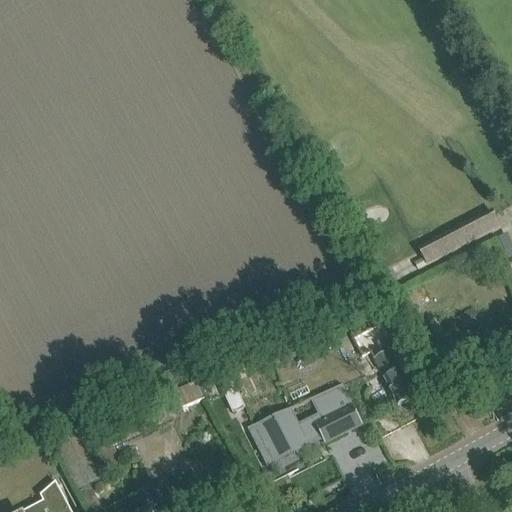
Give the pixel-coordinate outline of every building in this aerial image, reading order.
[(370,353),(388,389),(397,407),(417,397),(415,393),(427,388),(399,333),(390,338),(382,324),(352,339),(362,357),(370,353)] [(306,341),(294,346),(303,370),(315,365),(306,341)] [(341,386),(256,425),(276,463),(308,446),(307,444),(320,438),(323,445),(361,425),(341,386)] [(237,390),(225,396),(233,414),(245,409),(237,390)] [(160,399),(148,404),(160,428),(172,421),(160,399)] [(103,424),(100,425),(95,427),(88,411),(49,430),(56,446),(78,493),(77,493),(86,511),(147,511),(172,499),(163,483),(146,492),(143,487),(102,509),(90,486),(104,480),(101,474),(121,464),(103,424)] [(43,503),(41,504),(42,506),(34,511),(70,511),(55,483),(40,497),(43,503)]
